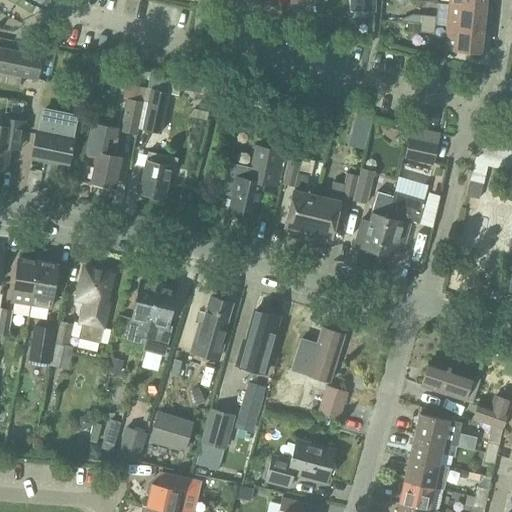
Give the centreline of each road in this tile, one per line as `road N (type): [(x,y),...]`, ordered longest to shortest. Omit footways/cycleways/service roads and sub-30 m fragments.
road 1 (residential): [(408,305),(106,227),(0,208)]
road 2 (residential): [(473,106),(273,57),(245,42)]
road 3 (residential): [(356,511),(408,305)]
road 4 (residential): [(425,306),(473,106)]
road 5 (residential): [(245,42),(214,49),(63,13)]
